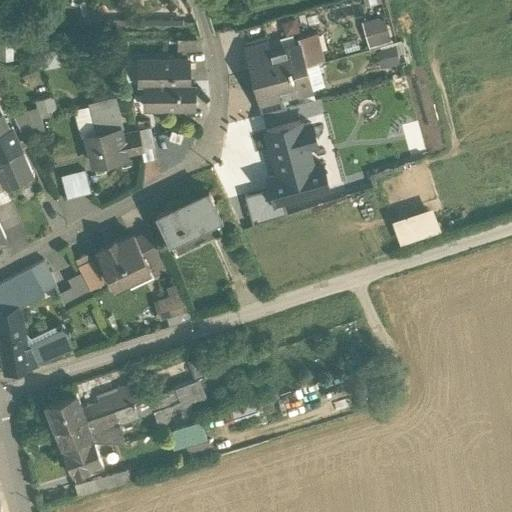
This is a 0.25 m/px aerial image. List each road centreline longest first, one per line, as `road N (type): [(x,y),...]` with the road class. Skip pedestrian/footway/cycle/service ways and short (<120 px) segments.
road 1 (residential): [(511,227),(0,391)]
road 2 (residential): [(195,0),(221,107),(198,161),(0,271)]
